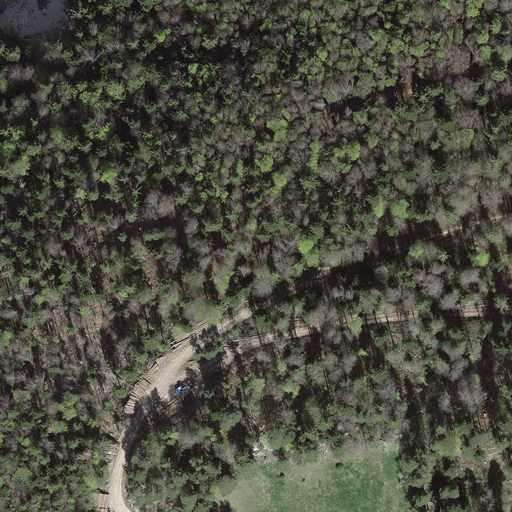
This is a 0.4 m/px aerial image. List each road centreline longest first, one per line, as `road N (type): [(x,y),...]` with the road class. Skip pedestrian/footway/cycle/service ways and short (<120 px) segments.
road 1 (track): [(511,215),(315,280),(195,345),(161,383),(125,449),(114,494),(122,511)]
road 2 (track): [(511,312),(386,318),(272,336),(225,356),(188,385),(161,383)]
road 3 (track): [(245,149),(347,105),(511,63)]
